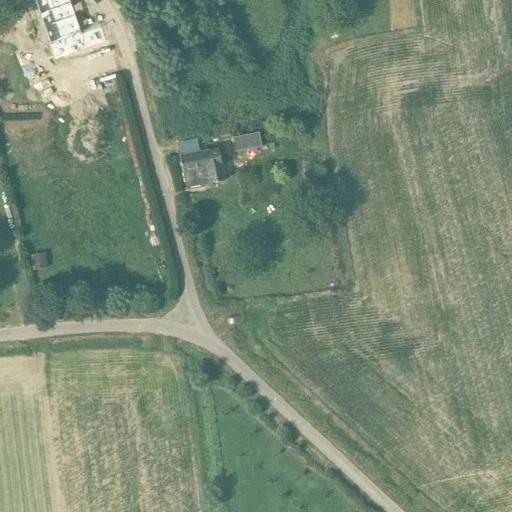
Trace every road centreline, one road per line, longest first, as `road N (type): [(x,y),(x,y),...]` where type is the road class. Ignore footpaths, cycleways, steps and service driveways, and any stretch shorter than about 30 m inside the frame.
road 1 (unclassified): [(192,334),(127,54),(102,0)]
road 2 (unclassified): [(396,511),(239,366),(192,334)]
road 3 (unclassified): [(0,335),(108,325),(192,334)]
